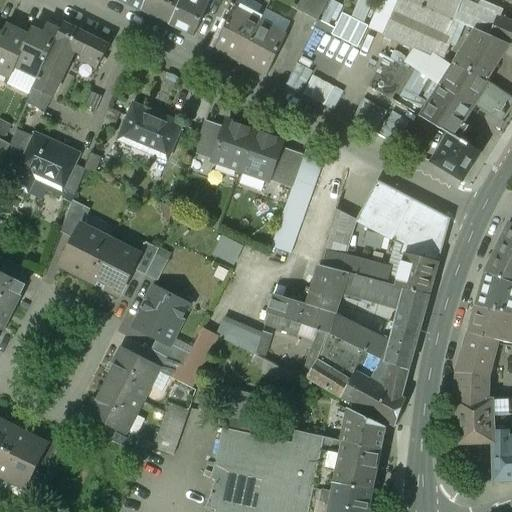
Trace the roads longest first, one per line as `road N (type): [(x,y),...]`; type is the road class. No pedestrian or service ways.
road 1 (residential): [(72,0),(485,208)]
road 2 (tertiary): [(423,511),(426,392),(457,272),(485,208)]
road 3 (residential): [(107,325),(51,299),(10,382)]
road 4 (residential): [(10,382),(64,408),(107,325)]
